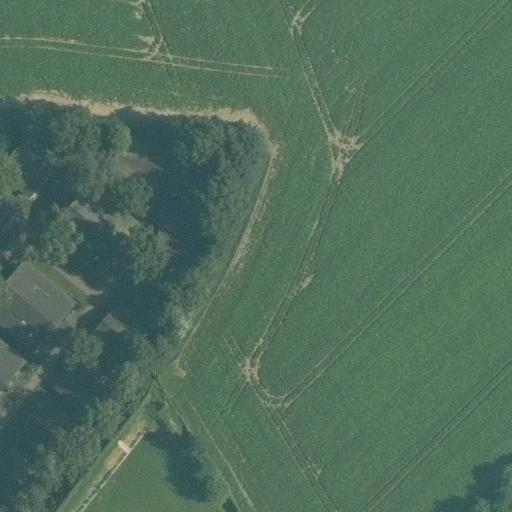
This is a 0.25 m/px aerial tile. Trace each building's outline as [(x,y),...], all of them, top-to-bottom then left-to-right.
[(181,193),(190,157),(126,139),(118,168),(129,171),(127,179),(181,193)] [(15,156),(43,181),(48,175),(42,170),(50,161),(28,141),(15,156)] [(15,156),(2,171),(25,191),(32,181),(38,187),(43,181),(15,156)] [(91,191),(72,213),(95,232),(113,210),(91,191)] [(1,219),(9,210),(0,202),(0,228),(2,230),(7,224),(1,219)] [(113,210),(95,232),(117,251),(136,230),(113,210)] [(72,213),(54,235),(76,254),(95,232),(72,213)] [(172,232),(164,230),(163,238),(199,247),(204,228),(175,220),(172,232)] [(95,232),(76,254),(99,273),(117,251),(95,232)] [(199,247),(163,238),(161,245),(168,247),(165,259),(194,266),(199,247)] [(25,269),(7,290),(29,310),(48,288),(25,269)] [(142,281),(171,306),(184,291),(162,271),(153,280),(148,275),(142,281)] [(143,292),(135,301),(158,320),(171,306),(142,281),(137,286),(143,292)] [(48,288),(29,310),(52,329),(70,307),(48,288)] [(7,290),(0,298),(0,322),(11,331),(29,310),(7,290)] [(29,310),(11,331),(33,351),(52,329),(29,310)] [(115,324),(109,319),(104,325),(132,350),(145,335),(123,315),(115,324)] [(97,345),(119,365),(132,350),(104,325),(99,331),(105,336),(97,345)] [(0,348),(0,385),(2,387),(20,365),(0,348)] [(71,374),(99,399),(112,384),(89,365),(81,374),(75,369),(71,374)] [(63,395),(86,414),(99,399),(71,374),(66,380),(71,385),(63,395)] [(43,418),(37,413),(32,419),(60,443),(73,428),(51,409),(43,418)] [(60,443),(32,419),(27,424),(33,430),(24,439),(47,459),(60,443)] [(3,462),(0,465),(0,469),(26,492),(39,477),(17,458),(9,467),(3,462)] [(0,495),(14,507),(26,492),(0,469),(0,495)]
